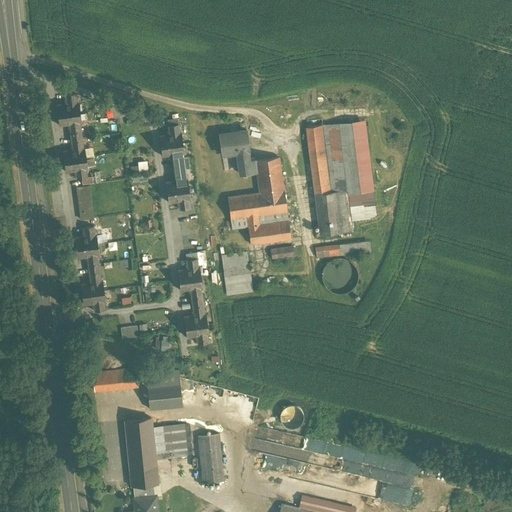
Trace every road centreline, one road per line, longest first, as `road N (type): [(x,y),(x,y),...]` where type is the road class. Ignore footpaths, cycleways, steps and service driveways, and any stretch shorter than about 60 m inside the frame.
road 1 (primary): [(72,511),(2,0)]
road 2 (unknown): [(57,81),(48,108),(76,296)]
road 3 (unknown): [(201,511),(241,485),(245,460),(227,432),(181,417)]
